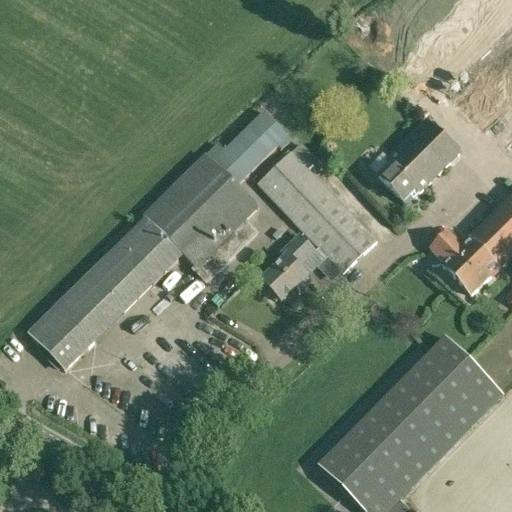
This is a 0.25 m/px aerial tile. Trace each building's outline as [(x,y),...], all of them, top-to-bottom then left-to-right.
[(429,77),(501,9),(493,0),(425,0),(389,35),(429,77)] [(511,6),(450,68),(511,130),(511,6)] [(207,158),(236,188),(237,187),(287,138),(264,115),(226,152),(219,145),(207,158)] [(378,180),(403,206),(405,209),(459,157),(427,124),(389,162),(392,164),(378,180)] [(376,245),(291,156),(258,187),(343,277),(376,245)] [(246,223),(259,211),(236,188),(207,158),(206,157),(143,219),(145,221),(183,259),(208,283),(256,235),(246,224),(246,223)] [(471,274),(458,287),(471,300),(500,271),(500,272),(511,260),(511,201),(469,244),(482,257),(475,263),(466,254),(461,257),(458,255),(455,258),(471,274)] [(62,371),(66,375),(183,259),(145,221),(28,337),(41,350),(38,352),(59,374),(62,371)] [(458,287),(471,274),(455,258),(458,255),(461,257),(466,254),(475,263),(482,257),(469,244),(463,251),(447,235),(430,252),(445,267),(442,270),(458,287)] [(261,284),(270,293),(267,296),(276,305),(278,302),(281,305),(295,291),(299,295),(311,284),(306,280),(307,279),(299,271),(315,254),(300,238),(282,255),(286,259),(261,284)] [(360,511),(390,511),(503,398),(446,341),(318,470),(360,511)]
